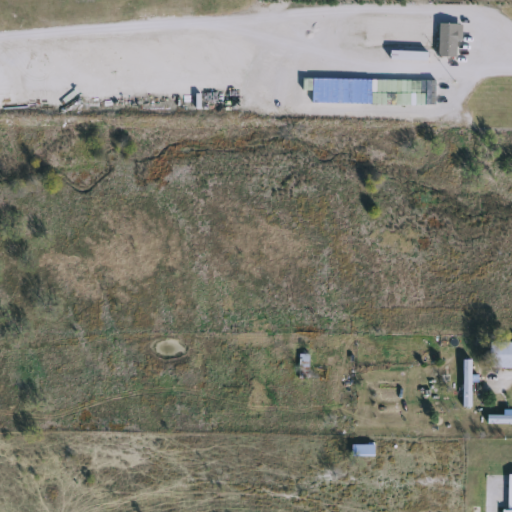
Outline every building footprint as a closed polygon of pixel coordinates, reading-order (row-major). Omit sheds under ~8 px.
[(455,57),(436,57),(436,24),(460,24),(460,42),(455,42),(455,57)] [(424,52),(424,61),(388,60),(388,51),(424,52)] [(371,105),(371,80),(433,80),(433,105),(371,105)] [(511,342),(511,368),(494,368),(494,342),(511,342)] [(307,354),(307,380),(296,380),(296,354),(307,354)] [(461,407),(461,360),(469,360),(469,407),(461,407)] [(439,382),(440,374),(450,376),(449,384),(439,382)] [(511,415),(511,425),(485,425),(485,415),(511,415)] [(372,445),(372,457),(349,457),(349,445),(372,445)] [(506,475),(511,475),(511,511),(500,511),(500,510),(506,510),(506,475)]
